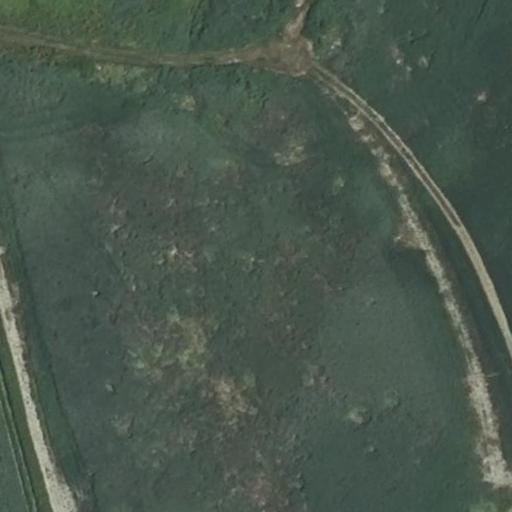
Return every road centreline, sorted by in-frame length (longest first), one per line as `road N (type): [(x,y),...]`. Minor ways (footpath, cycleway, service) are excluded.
road 1 (track): [(511,427),(385,146),(333,78),(293,59),(205,64),(98,56),(0,30)]
road 2 (track): [(60,511),(38,437),(0,215)]
